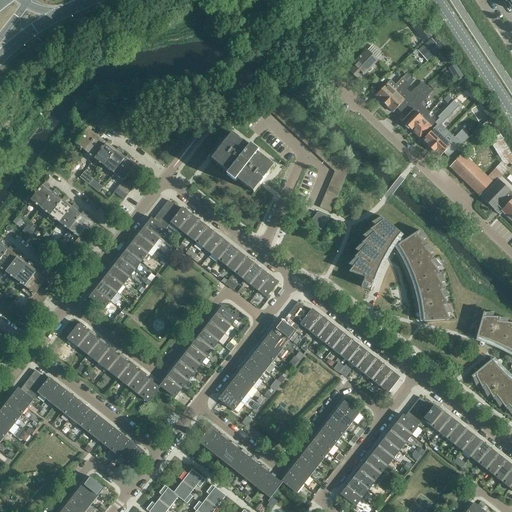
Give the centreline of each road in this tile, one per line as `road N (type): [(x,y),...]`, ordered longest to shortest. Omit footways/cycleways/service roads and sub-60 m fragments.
road 1 (residential): [(263,321),(221,289),(157,374),(67,303)]
road 2 (residential): [(385,415),(345,384),(278,468),(198,405)]
road 3 (residential): [(511,253),(344,93)]
road 4 (residential): [(159,453),(31,349)]
road 5 (residential): [(261,251),(303,153),(268,120)]
road 6 (residential): [(417,375),(295,280)]
road 7 (tertiary): [(511,112),(439,0)]
road 8 (residential): [(261,251),(165,177)]
road 9 (residential): [(511,450),(417,375)]
